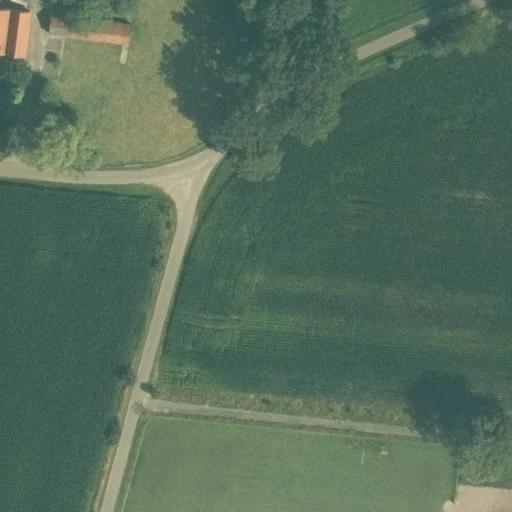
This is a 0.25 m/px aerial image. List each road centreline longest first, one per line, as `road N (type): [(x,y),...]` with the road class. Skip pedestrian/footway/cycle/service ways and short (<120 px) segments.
road 1 (unclassified): [(108,511),(201,171)]
road 2 (unclassified): [(201,171),(280,92),(494,0)]
road 3 (unclassified): [(201,171),(138,182),(0,171)]
